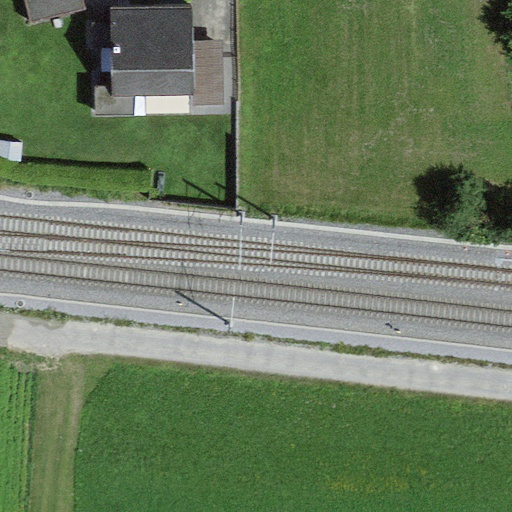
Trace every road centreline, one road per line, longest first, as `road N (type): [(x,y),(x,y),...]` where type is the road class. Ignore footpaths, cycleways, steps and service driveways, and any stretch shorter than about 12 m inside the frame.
road 1 (track): [(0,326),(511,388)]
road 2 (track): [(51,332),(38,511)]
